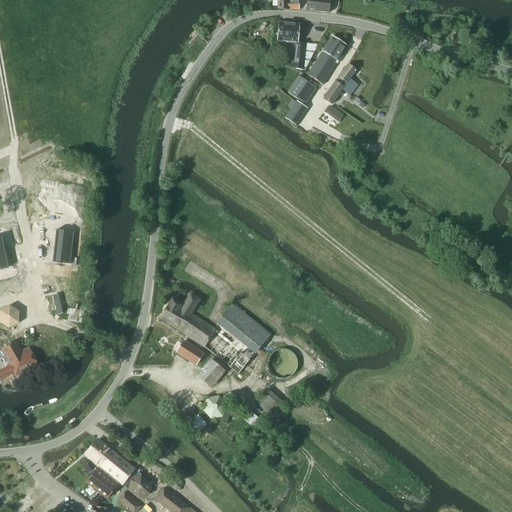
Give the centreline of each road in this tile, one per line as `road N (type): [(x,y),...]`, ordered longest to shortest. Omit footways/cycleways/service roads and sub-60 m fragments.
road 1 (tertiary): [(0,454),(78,433),(118,382),(140,329),(169,122),(211,46),(237,22),(260,14),(353,22),(511,71)]
road 2 (track): [(457,344),(190,128),(169,122)]
road 3 (track): [(24,299),(34,269),(0,65)]
